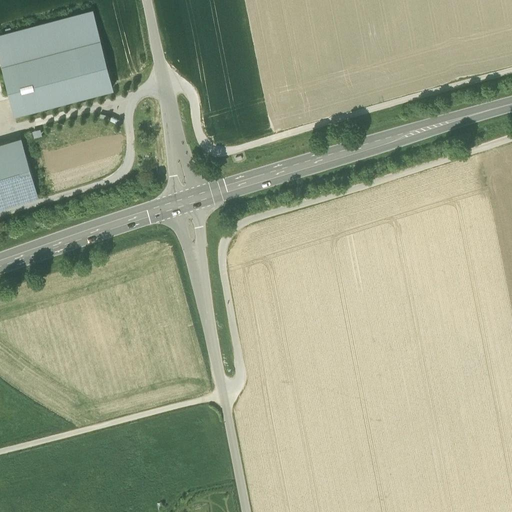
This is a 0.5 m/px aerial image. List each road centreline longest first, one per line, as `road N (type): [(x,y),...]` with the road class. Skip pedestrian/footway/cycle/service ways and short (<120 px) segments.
road 1 (unclassified): [(511,136),(253,217),(229,232),(222,261),(242,371),(223,393)]
road 2 (track): [(511,70),(227,151),(206,144),(194,91),(166,80)]
road 3 (primary): [(194,200),(511,104)]
road 4 (track): [(0,449),(223,393)]
road 5 (primary): [(0,264),(176,206)]
road 6 (residential): [(148,0),(174,141)]
road 7 (residential): [(246,511),(223,393)]
